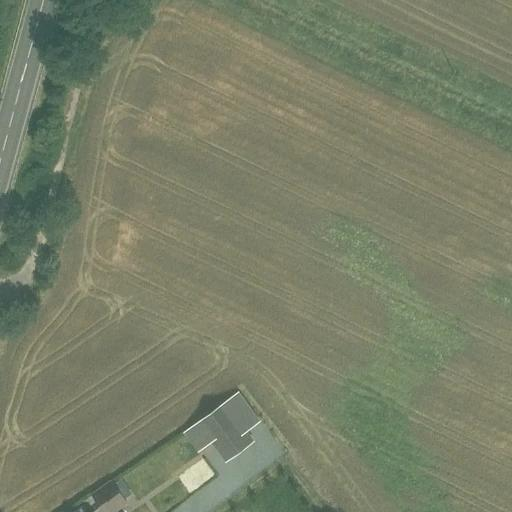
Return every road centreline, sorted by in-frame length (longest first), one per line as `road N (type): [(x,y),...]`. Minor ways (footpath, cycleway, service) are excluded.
road 1 (track): [(0,288),(31,266),(45,232),(80,89)]
road 2 (secondary): [(41,0),(0,156)]
